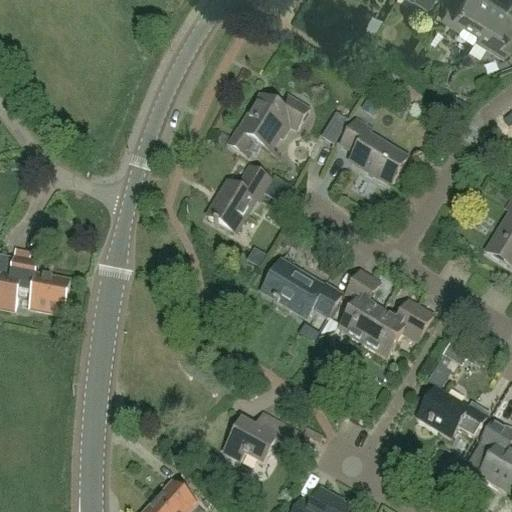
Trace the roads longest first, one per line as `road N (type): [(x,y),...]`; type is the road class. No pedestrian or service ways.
road 1 (secondary): [(92,511),(93,416),(129,198)]
road 2 (secondary): [(129,198),(161,105),(223,0)]
road 3 (residential): [(396,265),(469,144),(511,105)]
road 4 (unclassified): [(129,198),(54,172),(0,107)]
road 5 (residential): [(511,327),(396,265)]
